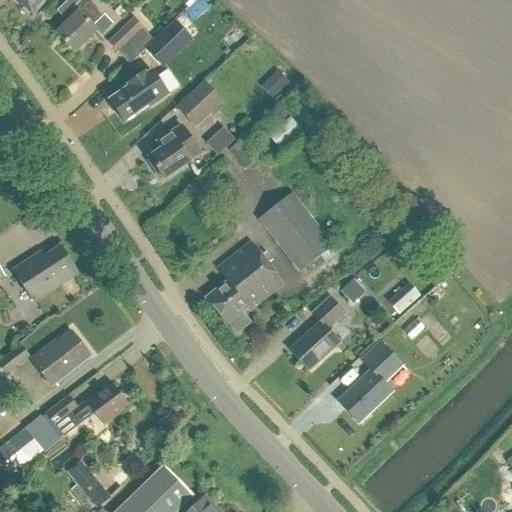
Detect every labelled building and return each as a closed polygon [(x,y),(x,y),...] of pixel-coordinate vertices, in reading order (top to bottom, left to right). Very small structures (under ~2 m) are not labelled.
[(32,14),(44,0),(11,0),(12,0),(13,3),(14,5),(15,6),(17,8),(19,9),(21,11),(23,11),(26,12),(28,12),(30,12),(32,14)] [(67,24),(54,36),(74,56),(96,34),(100,38),(112,26),(87,0),(70,0),(56,13),(67,24)] [(133,19),(108,44),(126,62),(128,64),(144,49),(154,41),(153,40),(144,31),(145,30),(133,19)] [(153,40),(154,41),(144,49),(160,66),(189,38),(173,22),(153,40)] [(263,38),(248,47),(255,57),(270,48),(263,38)] [(260,89),(272,101),(289,84),(277,72),(260,89)] [(126,89),(107,102),(122,123),(147,105),(149,107),(166,96),(153,77),(150,73),(145,76),(144,74),(125,87),(126,89)] [(196,130),(224,103),(204,83),(176,109),(196,130)] [(280,151),(303,133),(291,119),(269,137),(280,151)] [(162,179),(187,162),(185,159),(196,151),(179,126),(154,142),(159,150),(148,158),(155,169),(153,170),(158,179),(161,177),(162,179)] [(249,175),(265,160),(233,126),(217,141),(249,175)] [(344,253),(307,194),(271,217),(307,275),(344,253)] [(248,314),(282,287),(249,245),(215,272),(224,284),(204,299),(225,326),(228,324),(236,334),(249,324),(240,313),(245,310),(248,314)] [(80,276),(61,247),(47,256),(43,251),(12,271),(35,306),(80,276)] [(353,281),(340,293),(352,306),(365,294),(353,281)] [(307,373),(338,345),(326,331),(343,315),(329,299),(311,314),(319,324),(288,352),(307,373)] [(89,355),(71,333),(55,346),(53,343),(31,360),(50,385),(89,355)] [(369,415),(391,395),(382,385),(400,368),(380,345),(361,363),(370,373),(337,403),(357,424),(369,414),(369,415)] [(0,367),(6,376),(30,358),(21,346),(0,362),(0,367)] [(40,376),(27,381),(33,397),(47,392),(40,376)] [(45,416),(53,427),(62,439),(80,425),(79,423),(91,413),(101,426),(128,405),(112,384),(98,395),(96,393),(79,406),(71,396),(45,416)] [(0,477),(4,483),(42,452),(24,429),(0,448),(0,477)] [(80,462),(66,473),(77,485),(89,501),(95,508),(109,497),(90,474),(80,462)] [(188,511),(176,511),(192,495),(165,467),(118,511),(219,511),(205,497),(188,511)]
